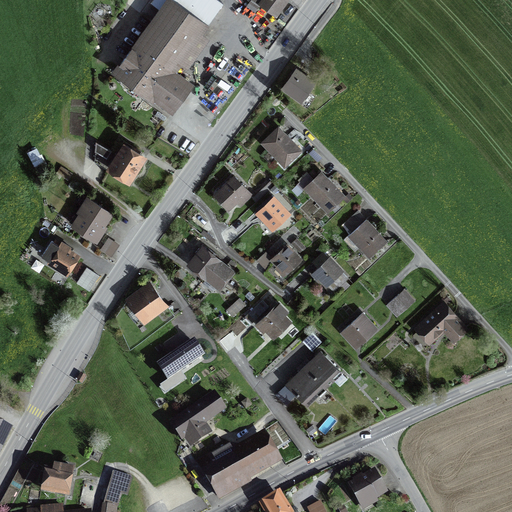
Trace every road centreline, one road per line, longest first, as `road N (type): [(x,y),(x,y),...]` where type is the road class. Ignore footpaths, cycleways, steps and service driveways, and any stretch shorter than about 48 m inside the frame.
road 1 (secondary): [(318,0),(149,231),(0,472)]
road 2 (residential): [(511,355),(309,137)]
road 3 (tertiary): [(221,511),(377,432)]
road 4 (tertiary): [(377,432),(511,375)]
